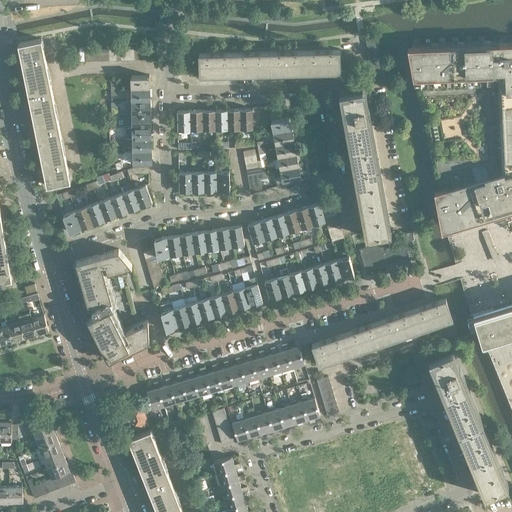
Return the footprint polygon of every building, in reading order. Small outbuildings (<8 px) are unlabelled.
[(365,35),(365,36),(366,41),(378,39),(377,33),(365,35)] [(18,43),(25,78),(49,73),(42,38),(18,43)] [(511,41),(411,46),(407,46),(413,77),(417,77),(437,188),(434,189),(441,227),(445,226),(471,313),(472,315),(474,315),(511,303),(511,41)] [(340,49),(305,50),(306,72),(341,71),(340,49)] [(305,50),(269,51),(270,73),(306,72),(305,50)] [(269,51),(234,52),(235,74),(270,73),(269,51)] [(199,53),(199,74),(199,75),(235,74),(234,52),(199,53)] [(49,73),(25,78),(33,114),(56,109),(49,73)] [(131,75),(131,88),(150,87),(149,75),(131,75)] [(362,86),(339,91),(342,91),(368,234),(366,235),(388,231),(368,120),(372,120),(369,103),(365,104),(362,86)] [(150,87),(131,88),(131,100),(150,100),(150,87)] [(132,100),(125,101),(125,113),(132,113),(150,112),(150,100),(132,100)] [(240,108),(227,109),(228,127),(240,127),(240,108)] [(253,108),(240,108),(240,127),(253,126),(253,119),(253,108)] [(56,109),(33,114),(40,149),(63,144),(56,109)] [(203,128),(202,109),(190,110),(190,128),(203,128)] [(202,109),(203,128),(215,128),(215,109),(202,109)] [(228,127),(227,109),(215,109),(215,128),(228,127)] [(190,110),(177,110),(178,129),(190,128),(190,110)] [(132,113),(125,113),(125,126),(132,125),(151,125),(150,112),(132,113)] [(271,119),(273,131),(292,128),(289,116),(278,118),(271,119)] [(132,125),(125,126),(126,138),(133,138),(151,138),(151,125),(132,125)] [(292,128),(273,131),(276,144),(294,140),(292,128)] [(151,138),(133,138),(133,150),(151,150),(151,138)] [(294,140),(276,144),(278,156),(296,153),(294,140)] [(63,144),(40,149),(47,185),(71,180),(63,144)] [(255,148),(243,150),(244,156),(256,154),(255,148)] [(151,150),(133,150),(133,163),(152,162),(151,150)] [(296,153),(278,156),(280,168),(299,165),(296,153)] [(256,154),(244,156),(245,162),(257,160),(256,154)] [(257,160),(245,162),(246,168),(258,166),(257,160)] [(121,161),(115,163),(117,169),(123,167),(121,161)] [(276,170),(275,171),(277,185),(283,183),(283,181),(301,178),(299,165),(280,168),(275,169),(276,170)] [(127,168),(127,169),(129,175),(135,172),(149,172),(149,166),(133,166),(127,168)] [(258,166),(246,168),(247,174),(259,172),(258,166)] [(216,170),(204,171),(204,189),(217,189),(216,170)] [(229,170),(216,170),(217,189),(230,189),(229,170)] [(121,171),(115,173),(117,179),(123,177),(121,171)] [(192,171),(179,171),(179,190),(192,189),(192,171)] [(204,171),(192,171),(192,189),(204,189),(204,171)] [(259,172),(247,174),(248,180),(260,178),(259,172)] [(248,180),(250,186),(261,183),(260,179),(261,179),(260,178),(248,180)] [(97,179),(92,181),(94,187),(100,185),(97,179)] [(92,181),(86,183),(88,190),(94,187),(92,181)] [(146,183),(134,188),(140,205),(152,200),(146,183)] [(261,183),(250,186),(251,192),(263,190),(261,183)] [(74,188),(68,190),(70,196),(76,194),(74,188)] [(134,188),(122,192),(128,209),(140,205),(134,188)] [(68,190),(62,192),(64,198),(70,196),(68,190)] [(122,192),(110,196),(117,214),(128,209),(122,192)] [(110,196),(99,201),(105,218),(117,214),(110,196)] [(99,201),(87,205),(93,222),(105,218),(99,201)] [(320,202),(308,205),(313,223),(325,219),(325,217),(323,211),(321,205),(320,202)] [(333,202),(321,205),(323,211),(331,209),(335,208),(333,202)] [(87,205),(75,209),(82,227),(93,222),(87,205)] [(308,205),(296,209),(301,227),(313,223),(308,205)] [(331,209),(323,211),(325,217),(333,214),(336,213),(335,208),(331,209)] [(75,209),(63,214),(70,231),(82,227),(75,209)] [(296,209),(284,212),(289,230),(301,227),(296,209)] [(284,212),(272,216),(277,234),(289,230),(284,212)] [(325,217),(325,219),(326,222),(334,220),(338,219),(336,213),(333,214),(325,217)] [(272,216),(260,219),(265,237),(277,234),(272,216)] [(260,219),(247,223),(253,241),(265,237),(260,219)] [(334,220),(326,222),(328,228),(336,226),(340,225),(338,219),(334,220)] [(241,224),(229,226),(232,244),(244,242),(241,224)] [(336,226),(328,228),(330,234),(342,230),(340,225),(336,226)] [(229,226),(216,228),(219,246),(232,244),(229,226)] [(216,228),(204,230),(207,248),(219,246),(216,228)] [(204,230),(192,232),(195,250),(207,248),(204,230)] [(342,230),(330,234),(332,240),(344,237),(342,230)] [(366,269),(403,258),(409,257),(407,250),(414,249),(412,240),(415,239),(413,231),(403,233),(404,240),(359,248),(366,269)] [(195,250),(192,232),(180,234),(182,252),(195,250)] [(180,234),(167,236),(170,254),(182,252),(180,234)] [(155,238),(155,241),(156,248),(157,254),(157,256),(170,254),(167,236),(155,238)] [(155,241),(142,246),(143,252),(156,248),(155,241)] [(6,242),(0,243),(0,280),(12,278),(6,242)] [(109,359),(149,340),(148,319),(125,330),(113,305),(117,303),(108,271),(132,264),(119,248),(76,260),(88,305),(83,306),(88,317),(109,359)] [(156,248),(143,252),(145,257),(157,254),(156,248)] [(263,251),(257,253),(256,253),(258,259),(265,257),(263,251)] [(157,254),(145,257),(147,263),(158,260),(157,256),(157,254)] [(243,257),(245,263),(251,261),(250,255),(243,257)] [(349,255),(336,259),(341,277),(354,273),(349,255)] [(336,259),(324,262),(329,280),(341,277),(336,259)] [(158,260),(147,263),(149,269),(160,265),(158,260)] [(324,262),(312,266),(318,284),(329,280),(324,262)] [(246,266),(240,268),(242,273),(254,269),(252,264),(246,266)] [(160,265),(149,269),(150,275),(162,271),(160,265)] [(312,266),(300,269),(306,287),(318,284),(312,266)] [(283,275),(276,276),(282,294),(294,291),(288,273),(287,267),(281,269),(283,275)] [(199,268),(193,270),(195,276),(201,274),(199,268)] [(242,274),(240,268),(234,270),(236,276),(242,274)] [(300,269),(288,273),(294,291),(306,287),(300,269)] [(162,271),(150,275),(152,280),(164,277),(162,271)] [(256,276),(243,280),(245,286),(251,304),(263,300),(256,276)] [(276,276),(265,280),(270,298),(282,294),(276,276)] [(164,277),(152,280),(154,287),(165,283),(164,277)] [(35,283),(25,286),(27,292),(37,289),(35,283)] [(128,285),(124,286),(132,313),(136,312),(128,285)] [(245,286),(233,290),(239,307),(251,304),(245,286)] [(233,290),(221,293),(227,311),(239,307),(233,290)] [(38,292),(25,296),(27,301),(27,302),(39,298),(38,292)] [(221,293),(209,297),(215,314),(227,311),(221,293)] [(183,297),(171,301),(179,325),(191,321),(185,304),(183,297)] [(209,297),(197,300),(203,318),(215,314),(209,297)] [(445,297),(412,309),(419,329),(453,318),(445,297)] [(203,318),(197,300),(185,304),(191,321),(203,318)] [(171,301),(159,305),(167,329),(179,325),(171,301)] [(511,303),(474,315),(511,408),(511,303)] [(412,309),(378,320),(386,341),(419,329),(412,309)] [(30,313),(18,317),(20,321),(24,337),(37,333),(32,317),(30,313)] [(44,313),(32,317),(37,333),(49,329),(44,313)] [(2,326),(0,326),(0,342),(0,344),(12,340),(7,324),(6,320),(1,322),(2,326)] [(378,320),(345,331),(352,352),(386,341),(378,320)] [(20,321),(7,324),(12,340),(24,337),(20,321)] [(345,331),(311,343),(319,364),(352,352),(345,331)] [(295,346),(288,348),(287,348),(293,366),(304,363),(299,345),(300,345),(298,339),(294,340),(295,346)] [(284,349),(276,351),(275,352),(281,370),(293,366),(287,348),(288,348),(286,342),(282,343),(284,349)] [(272,353),(265,355),(264,355),(269,373),(281,370),(275,352),(276,351),(275,346),(270,347),(272,353)] [(453,348),(429,358),(429,359),(484,494),(509,484),(466,381),(467,380),(460,364),(460,365),(453,348)] [(260,356),(253,358),(252,359),(258,376),(269,373),(264,355),(265,355),(263,349),(258,350),(260,356)] [(248,360),(241,362),(240,362),(246,380),(258,376),(252,359),(253,358),(251,353),(247,354),(248,360)] [(237,363),(230,365),(229,366),(234,383),(246,380),(240,362),(241,362),(240,356),(235,357),(237,363)] [(225,367),(218,369),(217,369),(222,387),(234,383),(229,366),(230,365),(228,360),(223,361),(225,367)] [(213,370),(206,372),(205,373),(210,390),(222,387),(217,369),(218,369),(216,363),(212,364),(213,370)] [(202,374),(194,376),(193,376),(199,394),(210,390),(205,373),(206,372),(205,366),(200,368),(202,374)] [(190,377),(183,379),(182,380),(187,397),(199,394),(193,376),(194,376),(193,370),(188,371),(190,377)] [(178,381),(171,383),(170,383),(175,401),(187,397),(182,380),(183,379),(181,374),(177,375),(178,381)] [(328,375),(317,379),(318,385),(330,382),(328,375)] [(167,384),(159,386),(158,387),(164,404),(175,401),(170,383),(171,383),(169,377),(165,378),(167,384)] [(146,390),(146,391),(152,408),(164,404),(158,387),(159,386),(158,380),(153,382),(155,388),(146,390)] [(302,398),(313,395),(310,381),(299,384),(302,398)] [(330,382),(318,385),(320,391),(332,388),(330,382)] [(332,388),(320,391),(322,397),(333,393),(332,388)] [(288,393),(291,400),(297,398),(295,391),(288,393)] [(333,393),(322,397),(324,402),(335,399),(333,393)] [(302,400),(303,400),(308,418),(315,416),(316,420),(321,418),(315,396),(307,399),(307,397),(302,398),(302,400)] [(335,399),(324,402),(325,408),(337,405),(335,399)] [(290,404),(291,403),(296,421),(303,419),(304,423),(309,422),(308,418),(303,400),(302,400),(296,402),(295,400),(290,402),(290,404)] [(142,403),(120,409),(127,430),(138,427),(145,425),(148,424),(142,403)] [(279,407),(285,425),(292,423),(293,427),(298,425),(296,421),(291,403),(290,404),(284,406),(283,404),(278,405),(279,407)] [(337,405),(325,408),(327,414),(339,411),(337,405)] [(212,410),(212,411),(214,416),(225,413),(223,407),(212,410)] [(267,411),(268,411),(273,428),(280,426),(281,430),(286,429),(285,425),(279,407),(272,409),(272,407),(266,409),(267,411)] [(255,414),(256,414),(261,432),(268,430),(269,434),(274,432),(273,428),(268,411),(267,411),(261,413),(260,411),(255,412),(255,414)] [(225,413),(214,416),(216,421),(227,418),(225,413)] [(243,416),(244,418),(249,435),(250,435),(256,433),(257,437),(263,436),(261,432),(256,414),(255,414),(249,416),(248,414),(243,416)] [(236,417),(232,419),(237,439),(245,437),(246,440),(251,439),(250,435),(249,435),(244,418),(237,420),(236,417)] [(227,418),(216,421),(217,427),(228,423),(227,418)] [(32,427),(35,435),(36,437),(55,430),(50,419),(32,427)] [(12,423),(12,420),(1,420),(1,440),(12,440),(12,435),(12,423)] [(228,423),(217,427),(219,432),(230,429),(228,423)] [(129,437),(142,470),(164,462),(154,435),(151,428),(133,435),(129,437)] [(230,429),(219,432),(221,438),(232,434),(230,429)] [(55,430),(36,437),(40,447),(59,440),(55,430)] [(232,434),(221,438),(222,443),(233,440),(232,434)] [(40,447),(36,449),(40,458),(44,457),(62,449),(59,440),(40,447)] [(62,449),(44,457),(48,467),(67,459),(62,449)] [(214,460),(218,472),(235,467),(236,468),(241,466),(240,462),(234,464),(232,455),(214,460)] [(67,459),(48,467),(52,477),(56,475),(61,473),(67,471),(71,470),(67,459)] [(164,462),(142,470),(155,504),(177,496),(164,462)] [(235,467),(218,472),(221,484),(239,479),(239,480),(245,478),(243,474),(238,475),(236,468),(235,467)] [(71,470),(67,471),(71,482),(76,480),(72,469),(71,470)] [(67,471),(61,473),(66,484),(71,482),(67,471)] [(61,473),(56,475),(61,486),(66,484),(61,473)] [(52,477),(51,478),(55,488),(61,486),(56,475),(52,477)] [(51,478),(46,480),(50,490),(55,488),(51,478)] [(239,479),(221,484),(224,496),(242,490),(243,491),(248,490),(247,485),(241,487),(239,480),(239,479)] [(46,480),(41,482),(45,493),(50,490),(46,480)] [(41,482),(35,484),(40,494),(45,493),(41,482)] [(35,484),(31,486),(35,497),(40,494),(35,484)] [(10,485),(0,485),(0,501),(10,501),(10,485)] [(22,485),(10,485),(10,501),(23,501),(22,485)] [(242,490),(224,496),(228,508),(246,502),(246,503),(252,502),(250,497),(245,499),(243,491),(242,490)] [(183,511),(177,496),(155,504),(158,511),(183,511)] [(246,502),(228,508),(229,511),(254,511),(254,509),(248,510),(246,503),(246,502)]
